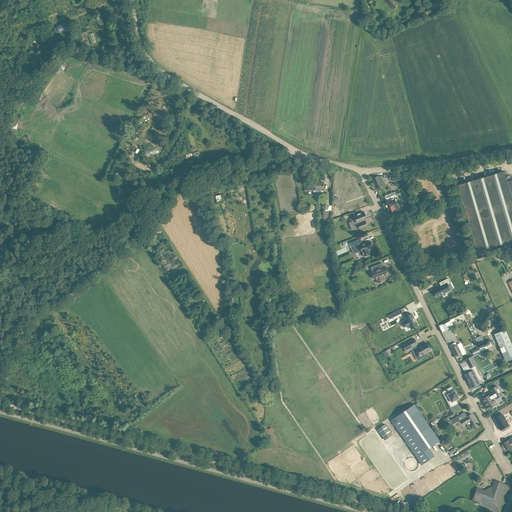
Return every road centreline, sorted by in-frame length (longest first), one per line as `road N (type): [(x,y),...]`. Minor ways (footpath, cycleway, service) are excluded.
road 1 (track): [(392,511),(0,403)]
road 2 (residential): [(511,469),(361,170)]
road 3 (track): [(297,152),(166,188),(0,267)]
road 4 (track): [(297,152),(151,65),(131,0)]
road 5 (residential): [(361,170),(511,151)]
road 6 (track): [(22,479),(148,511)]
